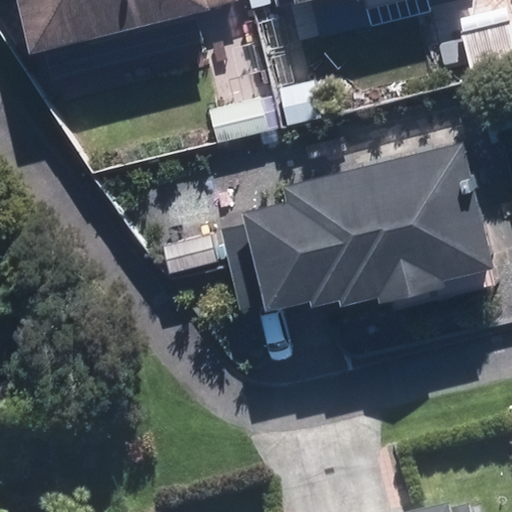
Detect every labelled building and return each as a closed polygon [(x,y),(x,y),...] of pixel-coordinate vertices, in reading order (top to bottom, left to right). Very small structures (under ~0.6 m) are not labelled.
[(9,0),(23,54),(232,4),(231,0),(9,0)] [(511,24),(507,5),(451,18),(465,75),(511,64),(511,24)] [(302,46),(264,58),(284,124),(322,112),(302,46)] [(265,133),(256,94),(204,107),(213,145),(265,133)] [(255,299),(258,312),(328,295),(331,306),(484,269),(454,147),(278,190),(281,204),(234,215),(237,228),(218,233),(236,304),(255,299)] [(464,511),(456,468),(304,499),(306,511),(464,511)]
